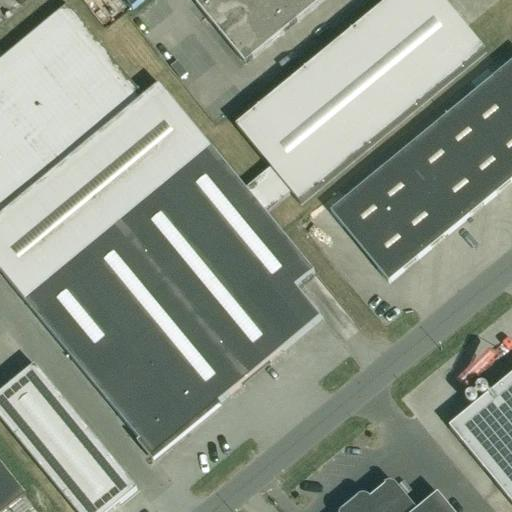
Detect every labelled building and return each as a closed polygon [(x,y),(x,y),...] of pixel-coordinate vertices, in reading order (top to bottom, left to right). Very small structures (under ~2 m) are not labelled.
[(122,0),(132,11),(146,0),(122,0)] [(243,16),(229,0),(200,0),(195,5),(220,35),(243,16)] [(229,0),(243,16),(262,0),(229,0)] [(271,171),(291,195),(301,206),(486,54),(442,0),(393,0),(237,129),(271,171)] [(262,0),(243,16),(268,47),(290,28),(266,0),(262,0)] [(266,0),(290,28),(312,10),(304,0),(266,0)] [(304,0),(312,10),(324,0),(304,0)] [(0,272),(153,459),(321,321),(296,289),(315,274),(160,86),(144,99),(68,7),(0,62),(0,272)] [(268,47),(243,16),(220,35),(245,65),(268,47)] [(511,64),(347,200),(331,214),(389,285),(511,183),(511,64)] [(35,368),(0,396),(0,420),(75,511),(112,511),(137,492),(35,368)] [(511,377),(449,429),(511,505),(511,377)] [(0,511),(9,511),(27,498),(0,464),(0,511)] [(451,511),(439,497),(438,496),(418,511),(416,511),(397,488),(395,487),(394,486),(393,485),(391,485),(389,485),(388,485),(386,486),(385,487),(386,488),(370,500),(369,499),(368,499),(366,498),(365,498),(363,497),(362,498),(360,498),(359,499),(343,511),(451,511)]
